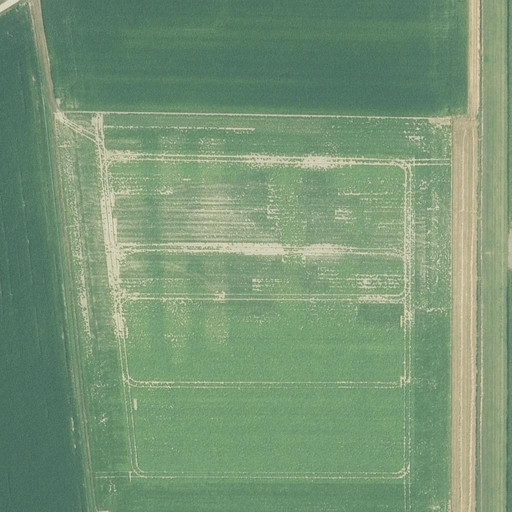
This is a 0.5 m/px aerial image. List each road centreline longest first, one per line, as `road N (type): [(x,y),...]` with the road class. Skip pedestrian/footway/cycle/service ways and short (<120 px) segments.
road 1 (track): [(489,511),(489,0)]
road 2 (track): [(468,511),(470,116)]
